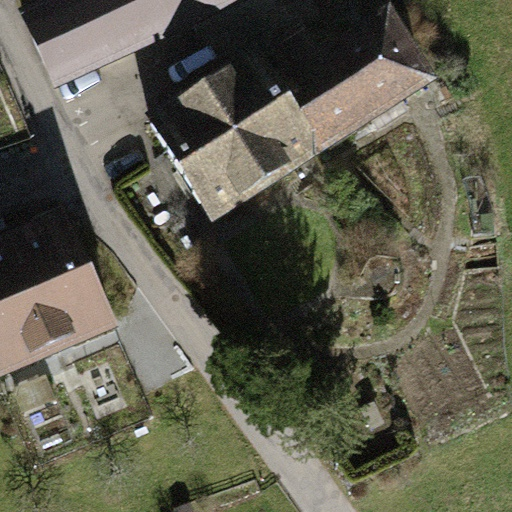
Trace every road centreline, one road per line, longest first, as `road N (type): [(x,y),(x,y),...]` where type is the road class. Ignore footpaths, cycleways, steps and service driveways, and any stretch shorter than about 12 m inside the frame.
road 1 (residential): [(67,149),(327,511)]
road 2 (unclassified): [(5,0),(67,149)]
